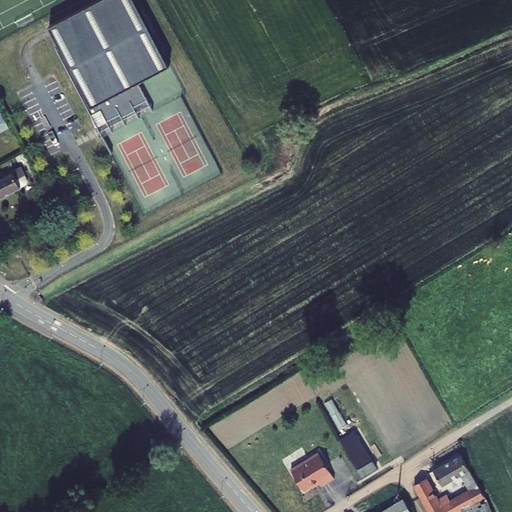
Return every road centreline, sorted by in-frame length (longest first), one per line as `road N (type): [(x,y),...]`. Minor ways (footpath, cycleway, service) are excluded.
road 1 (tertiary): [(0,291),(134,374),(252,511)]
road 2 (unclassified): [(331,511),(445,441)]
